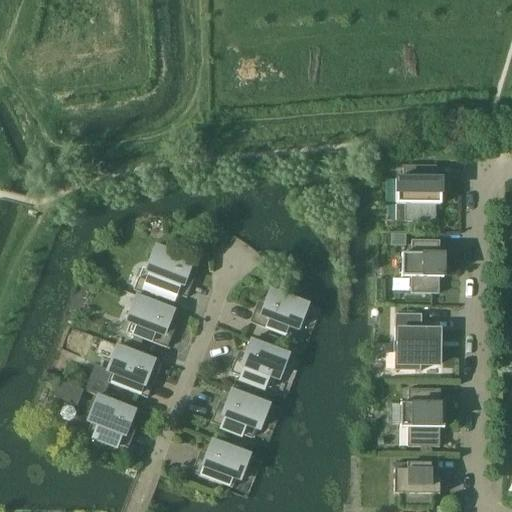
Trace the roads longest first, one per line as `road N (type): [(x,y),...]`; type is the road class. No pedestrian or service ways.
road 1 (residential): [(479,511),(483,169),(511,169)]
road 2 (residential): [(131,511),(233,256)]
